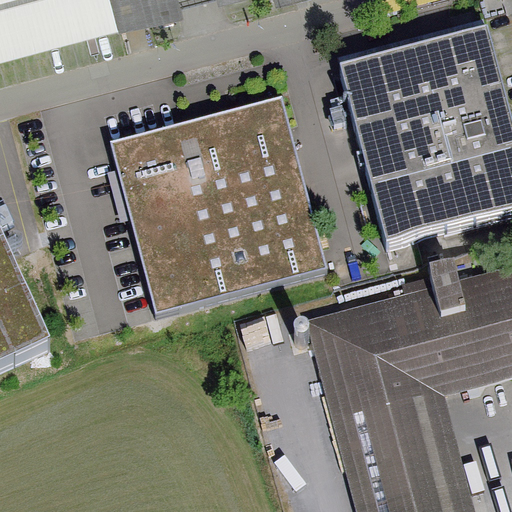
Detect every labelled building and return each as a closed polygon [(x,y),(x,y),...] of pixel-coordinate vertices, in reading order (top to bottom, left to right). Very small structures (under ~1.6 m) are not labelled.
[(0,0),(0,60),(177,15),(173,0),(0,0)] [(511,113),(492,36),(343,76),(390,254),(511,218),(511,113)] [(322,275),(279,110),(171,138),(114,152),(157,318),(322,275)] [(0,373),(44,355),(0,254),(0,373)] [(300,327),(347,511),(469,511),(441,401),(511,383),(511,281),(453,296),(449,279),(396,293),(398,302),(300,327)]
